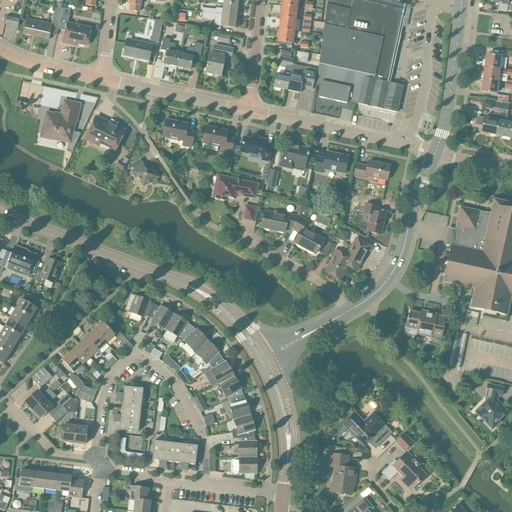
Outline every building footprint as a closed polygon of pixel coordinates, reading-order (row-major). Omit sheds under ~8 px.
[(129,0),(129,5),(131,5),(130,11),(139,12),(140,6),(141,6),(141,0),(129,0)] [(326,66),(363,74),(389,79),(405,5),(383,0),(327,0),(319,64),(326,66)] [(493,0),(493,4),(498,4),(497,11),(507,12),(508,0),(493,0)] [(223,4),(222,9),(217,8),(216,10),(203,8),(203,13),(236,17),(238,5),(223,4)] [(297,7),(282,5),(280,18),(296,20),(297,7)] [(56,7),(52,23),(59,24),(63,9),(56,7)] [(63,9),(58,30),(65,31),(63,43),(72,45),(73,43),(87,46),(90,29),(68,24),(71,10),(63,9)] [(235,28),(236,17),(203,13),(202,19),(221,21),(220,26),(225,27),(235,28)] [(175,14),(174,23),(182,23),(183,14),(175,14)] [(5,24),(18,27),(19,20),(6,17),(5,24)] [(280,18),(279,30),(294,32),(296,20),(280,18)] [(52,25),(26,19),(23,34),(49,40),(52,25)] [(163,21),(155,20),(151,41),(159,43),(163,21)] [(293,44),(297,44),(298,39),(293,39),(294,32),(279,30),(278,42),(293,44)] [(209,31),(207,38),(229,43),(231,38),(219,35),(219,34),(215,33),(215,32),(209,31)] [(164,64),(177,67),(180,54),(173,53),(175,45),(169,44),(170,40),(163,39),(161,50),(166,52),(164,64)] [(152,45),(127,40),(123,56),(149,61),(152,45)] [(180,54),(177,67),(190,70),(193,57),(200,59),(203,45),(195,43),(193,49),(188,48),(186,55),(180,54)] [(210,52),(207,64),(205,74),(220,77),(223,63),(222,63),(224,57),(231,58),(233,49),(216,46),(215,53),(210,52)] [(499,69),(500,68),(501,57),(486,55),(484,67),(499,69)] [(274,88),(287,91),(293,60),(281,57),(279,65),(286,66),(284,76),(277,74),(274,88)] [(293,60),(287,91),(300,94),(303,80),(295,78),(299,61),(293,60)] [(319,98),(333,101),(336,85),(323,82),(326,66),(319,64),(316,84),(322,85),(319,98)] [(484,67),(483,80),(498,82),(499,75),(511,76),(511,70),(500,68),(499,69),(484,67)] [(336,85),(333,101),(347,104),(350,88),(357,90),(358,85),(360,75),(353,74),(352,78),(344,77),(342,86),(336,85)] [(356,104),(397,113),(403,87),(388,83),(389,79),(363,74),(356,104)] [(498,82),(483,80),(481,92),(496,94),(498,82)] [(46,114),(44,124),(42,134),(53,136),(53,139),(69,143),(72,132),(69,131),(70,126),(77,122),(81,105),(64,101),(61,115),(55,114),(55,116),(46,114)] [(481,133),(496,136),(499,121),(503,102),(496,101),(496,103),(492,120),(484,118),(482,126),(481,133)] [(483,101),(482,108),(492,110),(493,103),(483,101)] [(499,121),(496,136),(510,139),(511,131),(511,123),(505,122),(509,103),(503,102),(499,121)] [(477,116),(475,124),(479,125),(482,126),(484,118),(477,116)] [(95,120),(85,139),(83,144),(84,145),(87,140),(99,146),(100,144),(111,150),(110,153),(113,154),(120,140),(125,131),(109,123),(108,126),(95,120)] [(183,145),(191,147),(194,133),(186,131),(188,125),(166,120),(162,137),(184,142),(183,145)] [(206,126),(204,136),(202,143),(224,148),(223,152),(231,154),(232,149),(234,140),(226,138),(228,131),(219,129),(219,130),(216,130),(216,129),(206,126)] [(244,138),(242,148),(241,152),(263,157),(262,160),(269,162),(272,148),(265,146),(267,141),(259,139),(259,138),(252,136),(251,139),(244,138)] [(308,154),(309,149),(291,145),(289,154),(282,152),(279,162),(278,167),(293,170),(293,169),(304,172),(308,154)] [(317,157),(315,167),(314,171),(322,173),(323,169),(345,174),(346,167),(348,157),(338,155),(338,156),(335,155),(335,154),(326,152),(324,159),(317,157)] [(141,159),(132,165),(128,167),(133,175),(136,173),(144,186),(149,183),(157,177),(151,168),(147,171),(144,166),(141,159)] [(122,170),(125,165),(119,161),(116,166),(122,170)] [(368,162),(367,167),(357,164),(354,176),(365,179),(366,176),(387,181),(390,166),(368,162)] [(274,188),(278,172),(271,170),(267,186),(274,188)] [(218,176),(215,188),(213,197),(226,200),(226,197),(235,199),(236,194),(255,198),(257,189),(258,185),(218,176)] [(511,202),(493,199),(490,213),(487,212),(487,213),(480,212),(480,211),(460,207),(455,230),(450,229),(446,246),(450,246),(447,262),(445,263),(446,265),(443,282),(474,289),(470,308),(508,316),(511,297),(511,202)] [(367,231),(371,233),(381,235),(385,215),(376,213),(378,207),(368,205),(366,204),(363,213),(364,213),(362,222),(365,223),(362,223),(361,224),(359,226),(360,228),(360,229),(363,231),(367,231)] [(242,219),(254,222),(257,209),(245,206),(242,219)] [(286,227),(293,229),(298,216),(288,214),(287,217),(282,216),(283,213),(274,212),(273,214),(264,212),(263,218),(261,228),(284,233),(286,227)] [(298,216),(293,229),(300,233),(295,243),(316,254),(320,246),(323,240),(303,229),(307,221),(298,216)] [(357,239),(347,257),(344,264),(346,266),(356,272),(370,246),(362,241),(357,239)] [(324,254),(328,256),(335,245),(330,243),(324,254)] [(12,254),(6,251),(0,265),(7,269),(9,263),(30,271),(36,255),(21,250),(22,249),(15,246),(12,254)] [(344,271),(346,266),(344,264),(347,257),(335,250),(331,258),(333,258),(325,272),(340,280),(345,272),(344,271)] [(38,270),(33,281),(44,285),(45,281),(54,284),(61,264),(47,259),(42,272),(38,270)] [(125,311),(134,314),(143,317),(144,315),(148,317),(155,305),(148,302),(149,301),(131,295),(125,311)] [(22,299),(16,308),(32,318),(37,309),(22,299)] [(161,308),(155,305),(148,317),(154,320),(153,322),(164,329),(164,331),(167,330),(171,323),(168,321),(173,314),(162,307),(161,308)] [(16,308),(10,318),(26,327),(32,318),(16,308)] [(432,337),(441,339),(446,318),(437,316),(437,314),(425,312),(424,315),(421,315),(421,314),(409,311),(408,318),(407,318),(405,328),(417,331),(416,335),(432,338),(432,337)] [(168,321),(171,323),(167,330),(178,337),(179,335),(182,338),(192,326),(186,323),(187,322),(173,314),(168,321)] [(5,327),(20,336),(26,327),(10,318),(5,327)] [(115,335),(110,330),(103,323),(95,330),(106,343),(115,335)] [(0,334),(0,336),(15,346),(20,336),(5,327),(0,334)] [(95,330),(87,338),(98,350),(106,343),(95,330)] [(196,354),(203,348),(200,346),(207,340),(198,331),(190,338),(185,343),(194,352),(194,354),(196,354)] [(127,333),(123,336),(130,343),(132,338),(127,333)] [(133,347),(130,343),(123,336),(122,334),(117,339),(128,351),(133,347)] [(0,336),(0,349),(9,355),(15,346),(0,336)] [(98,350),(87,338),(78,345),(90,358),(98,350)] [(207,340),(200,346),(203,348),(196,354),(205,364),(207,362),(210,366),(222,358),(218,352),(207,340)] [(78,345),(70,353),(82,365),(90,358),(78,345)] [(154,348),(150,355),(159,360),(162,354),(154,348)] [(0,362),(3,365),(9,355),(0,349),(0,362)] [(73,373),(82,365),(70,353),(62,360),(69,368),(73,373)] [(113,357),(108,361),(112,366),(117,361),(113,357)] [(226,363),(222,358),(210,366),(214,370),(211,372),(218,383),(217,385),(219,386),(227,381),(225,378),(233,374),(226,363)] [(112,366),(108,361),(103,366),(107,370),(112,366)] [(173,364),(170,367),(175,372),(178,368),(173,364)] [(92,376),(96,380),(101,376),(97,372),(92,376)] [(47,373),(36,383),(40,388),(52,378),(47,373)] [(225,378),(227,381),(219,386),(226,397),(228,396),(230,400),(243,395),(240,389),(241,388),(233,374),(225,378)] [(460,377),(459,384),(466,386),(467,379),(460,377)] [(56,381),(49,387),(53,391),(60,385),(56,381)] [(486,402),(484,404),(477,411),(483,417),(481,418),(492,430),(500,422),(498,421),(507,412),(501,405),(499,406),(496,403),(498,396),(501,397),(503,388),(488,385),(484,401),(486,402)] [(80,392),(94,398),(97,391),(82,386),(80,392)] [(118,396),(118,397),(142,400),(143,389),(124,387),(123,394),(125,395),(125,397),(118,396)] [(25,403),(32,411),(52,392),(50,389),(42,396),(37,391),(25,403)] [(56,397),(52,392),(32,411),(40,419),(47,413),(52,408),(49,404),(56,397)] [(94,398),(80,392),(77,398),(92,404),(94,398)] [(71,399),(67,394),(55,405),(60,409),(71,399)] [(246,401),(243,395),(230,400),(232,405),(230,406),(233,418),(232,420),(234,421),(242,419),(241,416),(250,414),(246,401)] [(121,408),(141,411),(142,400),(118,397),(118,398),(125,399),(125,401),(122,401),(121,408)] [(71,399),(60,409),(51,417),(56,422),(67,412),(76,413),(77,399),(71,399)] [(116,417),(116,419),(139,421),(141,411),(121,408),(121,416),(123,416),(123,418),(116,417)] [(355,413),(342,425),(363,446),(375,435),(382,442),(391,433),(372,414),(364,422),(355,413)] [(233,439),(241,438),(254,436),(253,430),(254,429),(250,414),(241,416),(242,419),(234,421),(236,429),(232,431),(233,439)] [(212,415),(203,417),(206,427),(215,424),(212,415)] [(139,421),(116,419),(116,420),(122,420),(122,422),(120,422),(119,430),(138,432),(139,421)] [(62,442),(74,444),(76,422),(73,422),(72,422),(72,426),(64,425),(62,442)] [(76,422),(74,444),(85,445),(87,428),(80,427),(80,423),(76,422)] [(395,442),(404,452),(413,443),(404,434),(395,442)] [(239,459),(247,459),(247,456),(256,456),(256,443),(255,443),(254,436),(241,438),(241,443),(239,443),(239,456),(237,458),(239,459)] [(161,466),(162,466),(165,442),(154,441),(152,460),(160,461),(160,459),(162,459),(161,466)] [(176,444),(165,442),(162,466),(164,466),(164,459),(166,460),(166,462),(174,463),(176,444)] [(183,468),(184,469),(187,445),(176,444),(174,463),(181,464),(181,461),(184,462),(183,468)] [(197,446),(187,445),(184,469),(185,469),(186,462),(188,462),(187,464),(195,465),(197,446)] [(397,463),(395,460),(381,473),(389,481),(399,472),(403,477),(402,478),(412,489),(419,482),(425,476),(425,477),(426,476),(414,463),(417,460),(414,457),(412,458),(407,453),(397,463)] [(330,484),(329,492),(331,493),(334,493),(342,494),(351,495),(353,481),(355,481),(356,470),(347,468),(348,457),(332,455),(330,467),(335,468),(333,483),(330,484)] [(239,459),(239,463),(239,473),(256,473),(256,456),(247,456),(247,459),(239,459)] [(32,488),(34,472),(21,470),(21,472),(16,472),(14,491),(31,493),(32,488)] [(32,488),(44,489),(46,473),(34,472),(32,488)] [(59,475),(46,473),(44,489),(57,491),(59,475)] [(57,491),(69,492),(70,488),(71,476),(59,475),(57,491)] [(71,476),(70,488),(69,492),(69,497),(82,499),(84,481),(71,479),(72,476),(71,476)] [(139,500),(148,501),(149,488),(131,486),(130,499),(135,500),(135,499),(139,500)] [(4,496),(2,503),(8,505),(10,499),(4,496)] [(372,511),(374,511),(372,509),(372,508),(364,498),(354,507),(357,511),(372,511)] [(149,511),(151,501),(148,501),(139,500),(135,499),(135,500),(133,511),(134,511),(149,511)]
